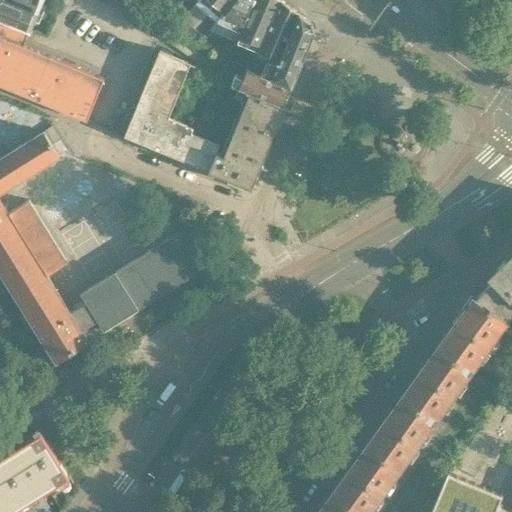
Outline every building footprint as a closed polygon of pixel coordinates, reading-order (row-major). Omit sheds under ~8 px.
[(43,14),(9,0),(0,0),(0,16),(28,28),(32,19),(40,22),(43,14)] [(39,3),(39,0),(9,0),(43,14),(46,7),(39,3)] [(163,20),(177,4),(172,0),(165,0),(154,12),(163,20)] [(244,23),(253,0),(229,0),(222,10),(219,14),(209,28),(237,40),(239,35),(244,23)] [(210,0),(222,10),(229,0),(210,0)] [(261,44),(278,0),(253,0),(244,23),(239,35),(261,44)] [(278,62),(298,12),(281,0),(278,0),(261,44),(259,49),(273,55),(271,59),(278,62)] [(511,0),(500,0),(499,1),(499,5),(502,11),(506,11),(511,15),(511,0)] [(201,38),(193,31),(210,12),(198,1),(179,22),(174,29),(195,46),(199,40),(201,38)] [(297,70),(313,30),(311,21),(298,12),(278,62),(297,70)] [(104,78),(23,45),(29,32),(0,19),(0,84),(86,120),(104,78)] [(218,143),(190,132),(192,125),(168,115),(190,60),(160,48),(124,136),(208,170),(216,151),(218,143)] [(291,84),(297,70),(278,62),(271,59),(265,60),(261,72),(291,84)] [(291,84),(261,72),(247,66),(243,75),(235,72),(232,81),(250,88),(284,102),(291,84)] [(248,187),(282,105),(284,102),(250,88),(224,154),(216,151),(208,170),(248,187)] [(68,261),(29,199),(9,212),(0,197),(0,192),(60,156),(44,130),(0,157),(0,270),(56,361),(80,346),(89,341),(83,330),(98,321),(104,330),(208,265),(185,228),(80,292),(86,301),(71,311),(47,274),(68,261)] [(511,255),(490,277),(492,280),(475,297),(504,318),(507,320),(511,323),(511,255)] [(471,370),(507,320),(504,318),(475,297),(472,294),(436,344),(471,370)] [(435,419),(471,370),(436,344),(400,394),(435,419)] [(400,468),(435,419),(400,394),(365,443),(400,468)] [(69,477),(64,469),(41,432),(0,457),(0,476),(19,508),(69,477)] [(357,511),(368,511),(400,468),(365,443),(329,492),(357,511)] [(440,483),(418,511),(511,511),(500,508),(497,507),(500,499),(501,495),(500,494),(492,491),(491,491),(484,488),(482,487),(475,484),(473,483),(466,480),(464,480),(457,477),(456,476),(450,474),(448,473),(443,484),(440,483)] [(0,511),(11,511),(19,508),(0,476),(0,511)] [(357,511),(329,492),(314,511),(357,511)]
